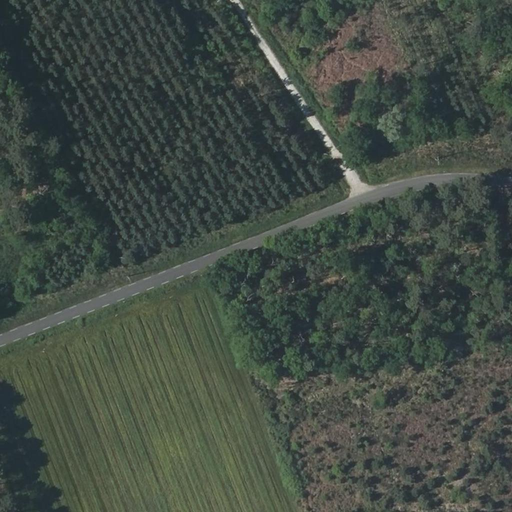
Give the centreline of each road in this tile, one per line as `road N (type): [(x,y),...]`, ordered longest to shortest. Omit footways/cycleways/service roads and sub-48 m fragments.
road 1 (tertiary): [(0,342),(381,192),(451,178),(511,185)]
road 2 (track): [(245,0),(381,192)]
